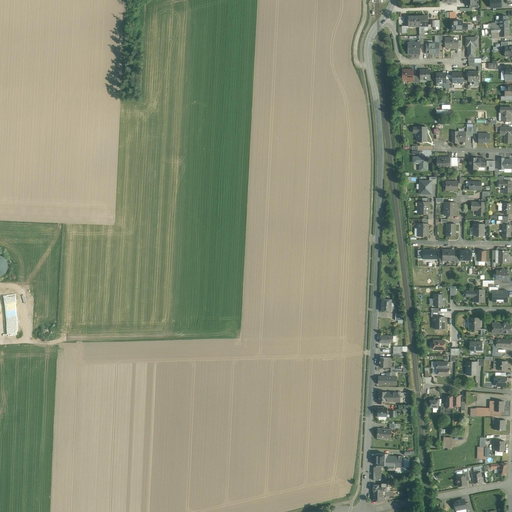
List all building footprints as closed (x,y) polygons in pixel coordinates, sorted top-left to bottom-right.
[(419,16),(409,16),(409,25),(414,25),(414,26),(419,26),(419,16)] [(428,16),(419,16),(419,26),(419,33),(424,33),(424,25),(428,25),(428,16)] [(499,23),(491,23),(492,28),(500,28),(509,27),(508,20),(507,20),(507,16),(499,16),(499,19),(499,23)] [(459,22),(459,20),(452,20),(452,30),(463,30),(463,25),(463,21),(459,22)] [(498,30),(498,32),(495,32),(496,37),(500,36),(500,37),(509,36),(509,27),(500,28),(500,30),(498,30)] [(454,41),(454,38),(445,38),(445,47),(459,47),(459,41),(454,41)] [(478,38),(466,38),(466,44),(468,44),(469,57),(474,57),(474,44),(478,44),(478,38)] [(419,43),(408,43),(408,54),(421,53),(420,44),(420,43),(419,43)] [(439,44),(426,44),(426,53),(439,53),(439,45),(439,44)] [(413,70),(403,70),(403,82),(407,82),(407,81),(414,81),(414,76),(413,70)] [(430,70),(420,70),(420,76),(420,80),(421,80),(430,80),(430,70)] [(479,81),(479,71),(468,71),(468,81),(474,81),(478,81),(479,81)] [(446,72),(436,72),(436,82),(446,82),(446,78),(446,72)] [(462,73),(452,73),(452,78),(452,82),(453,82),(462,82),(462,73)] [(511,107),(501,107),(501,112),(502,112),(502,120),(511,120),(511,112),(511,107)] [(427,127),(418,127),(418,128),(414,128),(414,132),(418,132),(418,141),(427,141),(427,127)] [(511,131),(511,127),(500,127),(500,134),(505,134),(505,143),(511,143),(511,135),(511,131)] [(466,132),(458,132),(458,131),(453,131),(453,143),(457,143),(458,141),(466,141),(466,132)] [(489,134),(479,134),(479,133),(478,143),(479,143),(483,143),(483,142),(489,142),(490,142),(490,133),(489,133),(489,134)] [(427,157),(413,157),(413,162),(420,163),(420,165),(419,165),(419,166),(420,166),(420,170),(427,170),(427,157)] [(450,157),(437,157),(437,165),(444,165),(444,168),(450,168),(450,167),(450,157)] [(485,159),(478,159),(478,158),(469,158),(469,169),(478,169),(478,166),(485,166),(485,159)] [(504,158),(499,158),(499,168),(499,169),(504,169),(504,168),(511,168),(511,159),(504,159),(504,158)] [(429,180),(419,180),(419,194),(432,195),(432,184),(432,181),(429,180)] [(458,182),(446,181),(446,190),(458,190),(458,182)] [(511,181),(504,181),(499,181),(499,187),(504,187),(504,194),(511,194),(511,186),(511,181)] [(482,182),(469,182),(469,190),(481,190),(482,182)] [(422,202),(418,202),(418,207),(419,207),(419,214),(429,214),(429,202),(422,202)] [(456,202),(445,202),(444,215),(455,216),(455,209),(456,209),(456,202)] [(486,202),(482,202),(482,203),(480,203),(480,202),(471,202),(471,206),(471,207),(471,210),(479,211),(479,215),(477,215),(477,216),(485,216),(486,202)] [(511,203),(502,203),(502,213),(511,213),(511,203)] [(422,223),(417,223),(417,228),(418,228),(418,236),(428,236),(428,223),(422,223)] [(455,224),(447,223),(447,236),(455,236),(455,224)] [(484,224),(475,224),(475,228),(474,228),(473,235),(484,236),(484,224)] [(511,224),(503,224),(502,237),(511,237),(511,224)] [(437,250),(423,250),(423,259),(437,259),(437,250)] [(470,251),(461,251),(461,250),(461,253),(461,260),(470,260),(470,256),(471,256),(471,250),(470,250),(470,251)] [(504,250),(498,250),(498,251),(499,251),(498,263),(496,263),(508,263),(508,259),(508,258),(507,258),(508,251),(504,251),(504,250)] [(505,270),(502,270),(497,270),(497,275),(498,275),(498,279),(507,279),(507,271),(505,270)] [(485,290),(475,290),(475,291),(467,291),(467,297),(474,297),(474,302),(485,302),(485,290)] [(507,291),(493,291),(493,301),(507,302),(507,291)] [(442,294),(434,294),(434,306),(443,306),(443,300),(442,300),(442,294)] [(392,299),(382,299),(381,311),(391,312),(394,312),(395,306),(391,306),(392,299)] [(438,317),(434,317),(433,318),(433,322),(435,322),(435,328),(445,329),(446,317),(438,317)] [(481,318),(468,317),(468,322),(469,322),(469,329),(480,330),(481,318)] [(511,329),(511,324),(492,324),(492,334),(511,335),(511,329)] [(393,336),(380,335),(380,343),(390,343),(390,342),(393,342),(393,336)] [(493,339),(492,352),(495,353),(495,356),(501,356),(501,353),(495,352),(495,349),(498,349),(498,346),(511,347),(511,340),(496,339),(493,339)] [(445,340),(434,340),(434,350),(445,350),(445,340)] [(477,343),(469,343),(469,351),(482,351),(482,342),(477,342),(477,343)] [(391,358),(380,357),(379,367),(390,367),(391,358)] [(478,362),(466,361),(466,366),(467,366),(467,374),(476,374),(477,367),(478,367),(478,366),(478,362)] [(507,361),(497,361),(496,361),(496,365),(494,364),(494,369),(497,369),(507,370),(507,365),(506,365),(507,361)] [(397,377),(379,376),(378,384),(397,385),(397,377)] [(507,377),(497,377),(496,386),(507,386),(507,377)] [(386,392),(378,391),(378,392),(378,396),(378,397),(379,397),(379,400),(385,400),(385,401),(400,402),(400,397),(398,397),(398,393),(386,392)] [(438,399),(429,399),(428,400),(428,402),(429,403),(429,407),(438,408),(438,406),(438,400),(438,399)] [(504,401),(490,400),(490,408),(485,408),(485,416),(493,416),(499,416),(501,416),(501,411),(503,411),(504,401)] [(387,408),(378,408),(377,416),(387,416),(387,408)] [(499,419),(495,419),(494,420),(494,430),(505,430),(505,429),(505,420),(506,420),(499,419)] [(391,429),(378,429),(378,438),(391,438),(391,429)] [(444,447),(453,447),(453,437),(444,436),(444,447)] [(505,441),(495,441),(495,450),(504,450),(505,441)] [(385,454),(376,454),(376,465),(382,465),(382,467),(387,467),(387,465),(385,465),(385,460),(387,460),(387,454),(385,454)] [(404,456),(395,456),(395,454),(387,454),(387,460),(385,460),(385,465),(387,465),(387,467),(387,470),(399,470),(398,467),(403,467),(404,456)] [(382,467),(374,467),(374,480),(375,480),(379,479),(379,480),(380,480),(380,479),(381,479),(382,467)] [(483,482),(481,472),(481,468),(475,469),(475,473),(472,473),(474,483),(483,482)] [(464,475),(457,476),(457,479),(456,480),(456,482),(457,483),(458,486),(467,485),(466,481),(466,475),(464,475)] [(381,485),(379,485),(373,485),(373,487),(373,491),(386,491),(387,491),(387,483),(381,483),(381,485)] [(386,491),(373,491),(373,501),(382,502),(382,497),(386,497),(386,496),(386,491)] [(464,500),(455,502),(456,510),(466,508),(465,503),(464,500)]
